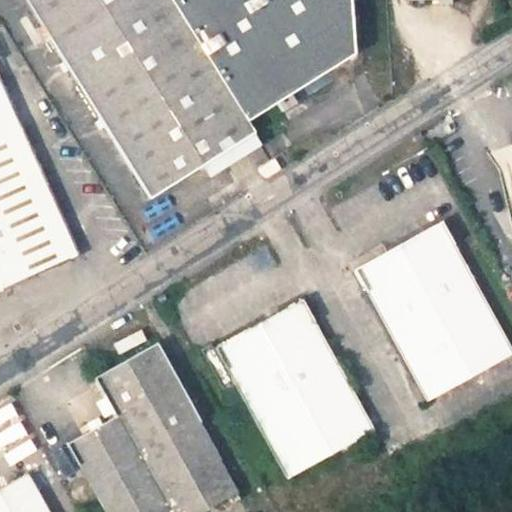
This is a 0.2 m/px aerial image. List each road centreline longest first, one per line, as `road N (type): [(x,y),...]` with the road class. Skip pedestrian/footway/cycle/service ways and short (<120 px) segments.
road 1 (residential): [(511,45),(0,368)]
road 2 (unknown): [(0,40),(138,280)]
